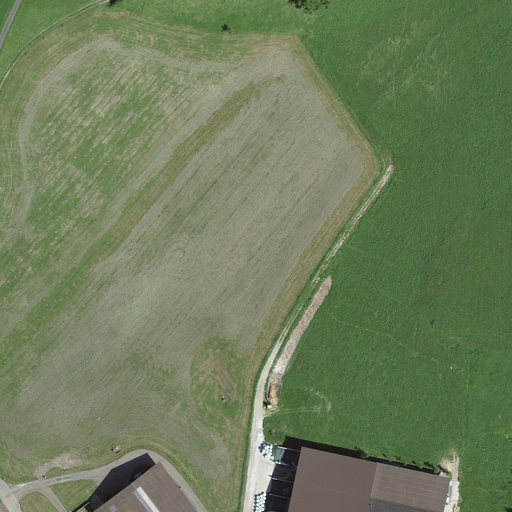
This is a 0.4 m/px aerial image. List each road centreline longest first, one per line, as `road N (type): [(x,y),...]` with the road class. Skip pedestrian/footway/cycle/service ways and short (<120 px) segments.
road 1 (track): [(247,511),(279,354),(390,166)]
road 2 (track): [(0,88),(30,43),(105,0)]
